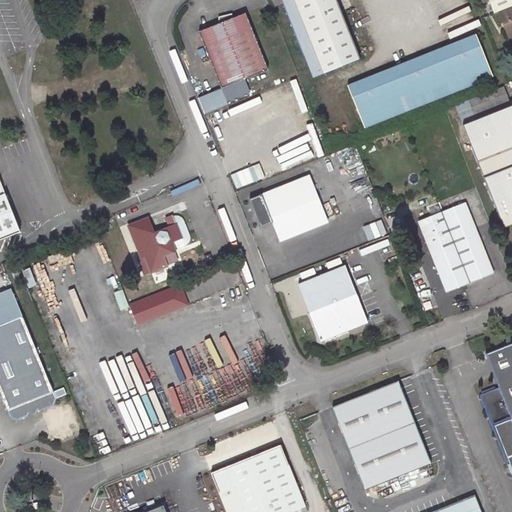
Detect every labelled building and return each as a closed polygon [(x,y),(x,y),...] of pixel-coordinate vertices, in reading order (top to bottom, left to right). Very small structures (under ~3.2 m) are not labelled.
[(281,0),(313,78),(323,74),(360,59),(335,0),(281,0)] [(511,0),(488,0),(495,15),(499,13),(509,37),(511,36),(511,0)] [(221,23),(199,32),(222,88),(246,78),(268,70),(245,14),(233,18),(231,14),(219,17),(221,23)] [(476,35),(348,86),(364,127),(493,76),(476,35)] [(246,78),(222,88),(226,99),(250,89),(246,78)] [(473,112),(460,118),(504,228),(511,224),(511,105),(511,106),(503,87),(468,101),(473,112)] [(343,162),(308,176),(315,191),(349,177),(343,162)] [(308,176),(250,200),(261,228),(272,223),(279,241),(327,222),(315,191),(308,176)] [(0,239),(20,232),(0,180),(0,239)] [(465,203),(418,222),(446,291),(462,285),(461,283),(463,282),(464,284),(493,273),(465,203)] [(173,215),(166,218),(170,227),(176,224),(173,216),(173,215)] [(176,216),(173,216),(176,224),(182,238),(172,242),(175,250),(185,246),(187,244),(189,242),(190,240),(190,237),(184,221),(183,218),(181,217),(179,216),(176,216)] [(149,218),(129,226),(142,258),(145,256),(152,272),(168,266),(164,256),(175,251),(175,250),(172,242),(182,238),(176,224),(170,227),(155,233),(149,218)] [(366,239),(383,236),(381,222),(363,224),(366,239)] [(29,261),(21,265),(26,282),(35,279),(29,261)] [(345,266),(298,284),(321,341),(338,334),(339,337),(345,335),(343,332),(368,322),(345,266)] [(180,285),(129,305),(137,325),(188,305),(180,285)] [(13,294),(6,297),(12,312),(19,309),(13,294)] [(22,316),(0,325),(0,392),(4,403),(10,417),(17,420),(27,416),(29,412),(36,409),(40,410),(54,405),(57,398),(51,384),(50,384),(38,354),(35,348),(22,316)] [(511,343),(485,354),(499,387),(481,394),(509,464),(508,464),(508,468),(509,472),(511,474),(511,343)] [(324,351),(313,347),(311,353),(322,357),(324,351)] [(398,381),(332,407),(365,490),(431,464),(398,381)] [(280,445),(211,473),(226,511),(291,511),(305,506),(280,445)] [(206,473),(201,475),(210,495),(215,493),(206,473)] [(481,511),(474,495),(431,511),(481,511)]
